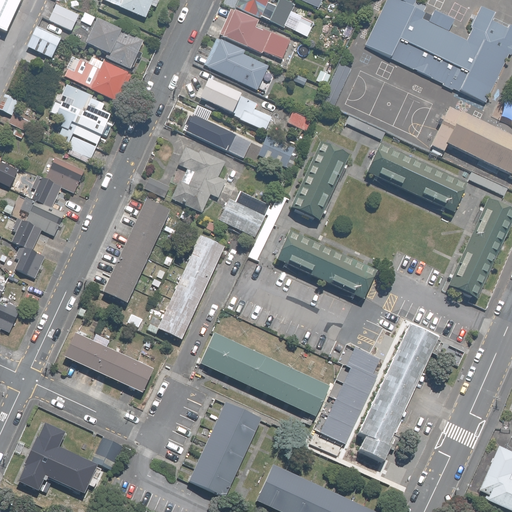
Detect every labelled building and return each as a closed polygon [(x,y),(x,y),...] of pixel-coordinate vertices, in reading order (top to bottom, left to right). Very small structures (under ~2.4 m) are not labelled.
[(0,0),(0,29),(13,36),(30,0),(0,0)] [(156,0),(99,0),(141,19),(148,5),(153,7),(156,0)] [(280,28),(292,5),(281,0),(276,0),(274,4),(267,1),(267,0),(233,0),(230,8),(257,21),(258,18),(280,28)] [(289,0),(290,0),(293,2),(315,12),(320,2),(316,0),(289,0)] [(390,0),(367,52),(483,106),(511,43),(511,32),(490,22),(492,17),(478,10),(463,43),(448,36),(453,25),(414,7),(417,0),(390,0)] [(52,5),(44,22),(68,33),(76,16),(52,5)] [(216,37),(243,49),(258,56),(260,52),(277,59),(286,40),(255,25),(257,21),(230,8),(216,37)] [(100,58),(128,71),(142,41),(81,13),(77,22),(88,27),(81,43),(103,53),(100,58)] [(310,21),(297,15),(289,33),(302,38),(310,21)] [(58,38),(33,26),(23,47),(48,59),(58,38)] [(240,54),(243,49),(216,37),(202,66),(260,93),(272,69),(240,54)] [(351,65),(341,60),(336,58),(329,73),(325,82),(323,87),(316,101),(330,108),(351,65)] [(296,74),(323,87),(325,82),(329,73),(303,60),(296,74)] [(86,90),(113,103),(127,74),(99,62),(86,90)] [(240,93),(203,75),(191,101),(263,135),(271,118),(251,108),(254,103),(239,95),(240,93)] [(42,122),(58,129),(50,146),(58,150),(86,163),(94,146),(105,122),(96,117),(102,104),(88,98),(89,95),(61,82),(45,115),(42,122)] [(11,111),(16,101),(1,94),(0,97),(0,113),(8,117),(11,111)] [(443,155),(446,148),(510,179),(510,181),(511,181),(511,141),(448,110),(430,149),(443,155)] [(8,117),(5,124),(28,134),(34,121),(11,111),(8,117)] [(302,118),(288,111),(282,123),(296,130),(302,118)] [(187,115),(178,133),(238,161),(246,143),(187,115)] [(379,143),(384,133),(346,116),(341,125),(379,143)] [(252,156),(283,171),(292,151),(262,136),(252,156)] [(349,157),(320,144),(290,210),(319,223),(349,157)] [(467,186),(381,146),(367,175),(453,215),(467,186)] [(178,166),(187,170),(182,183),(180,182),(171,200),(202,214),(210,196),(218,199),(226,182),(218,179),(225,163),(200,152),(200,154),(186,148),(178,166)] [(28,251),(38,230),(52,236),(62,213),(49,207),(58,188),(71,194),(82,171),(49,156),(40,176),(33,173),(23,195),(17,209),(4,203),(0,212),(13,218),(8,229),(14,232),(9,243),(15,245),(9,257),(14,260),(9,272),(30,282),(42,258),(28,251)] [(500,198),(505,188),(468,170),(463,181),(500,198)] [(170,188),(149,178),(144,189),(164,199),(170,188)] [(214,221),(251,238),(260,220),(262,216),(251,211),(256,200),(237,191),(231,203),(224,200),(215,219),(214,221)] [(511,220),(511,211),(486,200),(447,287),(475,300),(511,220)] [(127,305),(170,212),(146,202),(103,294),(127,305)] [(377,273),(290,232),(277,261),(364,302),(377,273)] [(225,249),(200,238),(157,331),(181,342),(225,249)] [(17,312),(0,303),(0,331),(6,335),(17,312)] [(407,324),(355,433),(363,437),(356,450),(381,462),(388,447),(385,446),(429,353),(436,357),(442,344),(438,342),(439,341),(435,339),(436,338),(407,324)] [(212,333),(198,364),(314,417),(328,387),(212,333)] [(75,335),(64,359),(143,395),(154,371),(75,335)] [(353,384),(338,377),(329,395),(344,403),(353,384)] [(260,419),(224,402),(188,481),(224,498),(260,419)] [(97,464),(91,461),(58,446),(65,431),(44,422),(37,437),(36,436),(23,465),(24,466),(17,481),(38,491),(38,489),(45,493),(50,483),(45,481),(47,477),(83,494),(97,464)] [(122,447),(102,437),(91,461),(97,464),(111,471),(122,447)] [(511,479),(511,458),(496,451),(475,500),(501,511),(511,511),(511,479),(511,480),(511,479)] [(374,511),(272,464),(255,501),(279,511),(374,511)]
